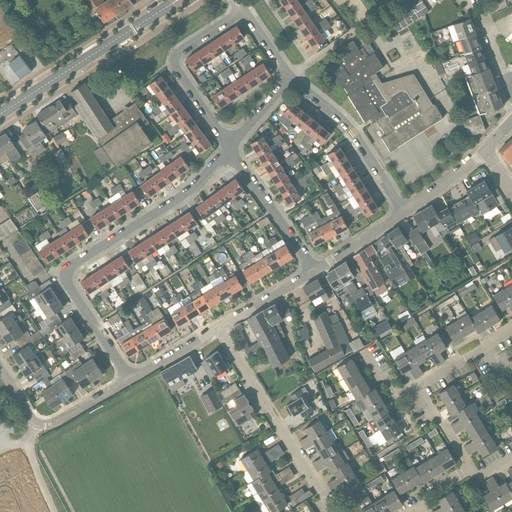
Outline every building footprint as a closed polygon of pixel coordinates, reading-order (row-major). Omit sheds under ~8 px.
[(104,22),(134,4),(130,0),(106,0),(104,2),(103,0),(83,0),(91,12),(96,9),(104,22)] [(280,0),(286,8),(297,0),(280,0)] [(293,18),(304,10),(297,0),(286,8),(293,18)] [(300,28),(311,20),(308,15),(318,7),(315,3),(309,7),(304,10),(293,18),(295,20),(300,28)] [(322,27),(329,23),(326,18),(319,23),(322,27)] [(450,43),(475,33),(470,19),(434,32),(439,47),(450,43)] [(307,38),(318,30),(311,20),(300,28),(307,38)] [(314,48),(325,41),(321,35),(332,27),(329,23),(322,27),(318,30),(307,38),(308,39),(314,48)] [(235,44),(245,38),(237,26),(227,33),(235,44)] [(224,51),(235,44),(227,33),(217,40),(224,51)] [(455,58),(481,49),(475,33),(450,43),(455,58)] [(207,46),(214,58),(224,51),(217,40),(207,46)] [(390,152),(427,128),(443,118),(412,74),(380,82),(374,74),(383,68),(374,53),(369,57),(363,48),(359,50),(353,41),(338,50),(342,55),(333,61),(336,65),(326,71),(335,86),(341,82),(349,95),(348,96),(365,122),(374,116),(386,135),(382,138),(390,152)] [(11,56),(16,52),(11,44),(5,48),(11,56)] [(218,64),(214,58),(207,46),(196,53),(204,64),(209,60),(218,73),(222,71),(218,64)] [(243,57),(247,54),(243,48),(239,51),(243,57)] [(465,78),(489,69),(481,49),(455,58),(441,64),(449,84),(455,82),(465,78)] [(238,60),(243,57),(239,51),(234,54),(238,60)] [(194,71),(204,64),(196,53),(186,60),(194,71)] [(21,79),(32,72),(20,55),(9,64),(21,79)] [(245,58),(249,64),(253,61),(249,55),(245,58)] [(250,88),(260,81),(253,70),(249,64),(245,58),(240,60),(248,73),(243,76),(250,88)] [(223,61),(218,64),(222,71),(227,68),(223,61)] [(260,81),(271,75),(263,63),(253,70),(260,81)] [(233,74),(229,68),(225,71),(229,77),(233,74)] [(472,96),(496,87),(489,69),(465,78),(472,96)] [(229,77),(225,71),(220,74),(224,80),(229,77)] [(156,94),(168,86),(160,76),(149,85),(156,94)] [(237,80),(233,83),(240,95),(242,93),(250,88),(243,76),(237,80)] [(207,91),(212,88),(208,82),(203,85),(207,91)] [(98,139),(114,127),(85,83),(71,92),(79,103),(74,107),(84,121),(97,140),(98,139)] [(230,102),(240,95),(233,83),(222,90),(230,102)] [(156,94),(161,101),(164,104),(175,96),(168,86),(156,94)] [(143,97),(149,92),(145,87),(139,92),(143,97)] [(480,115),(503,106),(496,87),(472,96),(480,115)] [(219,108),(230,102),(222,90),(212,97),(219,108)] [(175,96),(164,104),(167,109),(171,114),(182,106),(177,99),(175,96)] [(70,118),(77,114),(70,103),(64,106),(60,100),(51,106),(37,115),(49,134),(63,124),(71,119),(70,118)] [(98,139),(102,146),(116,167),(152,142),(142,129),(149,123),(135,103),(112,119),(116,126),(114,127),(98,139)] [(159,108),(156,103),(150,108),(153,112),(159,108)] [(281,128),(285,131),(290,126),(293,121),(302,111),(298,108),(292,103),(284,113),(289,118),(281,128)] [(171,114),(175,120),(178,124),(189,116),(182,106),(171,114)] [(163,112),(159,108),(153,112),(157,116),(163,112)] [(302,111),(293,121),(297,125),(303,129),(311,118),(302,111)] [(485,131),(484,127),(480,115),(463,121),(469,137),(485,131)] [(178,124),(173,127),(176,131),(181,128),(185,134),(197,125),(189,116),(178,124)] [(303,146),(304,147),(321,126),(311,118),(303,129),(308,133),(300,143),(303,146)] [(22,141),(33,158),(46,150),(40,141),(46,137),(36,122),(23,130),(28,137),(22,141)] [(168,131),(173,127),(170,123),(165,127),(168,131)] [(185,134),(189,139),(193,144),(204,135),(197,125),(185,134)] [(290,126),(285,131),(289,135),(294,130),(290,126)] [(316,140),(322,145),(330,134),(321,126),(304,147),(308,150),(312,144),(316,140)] [(176,131),(173,127),(168,131),(171,136),(177,132),(176,131)] [(58,145),(67,140),(63,133),(54,138),(52,139),(55,143),(58,145)] [(166,133),(161,136),(167,144),(172,141),(166,133)] [(0,138),(0,144),(5,153),(12,163),(21,158),(14,147),(6,134),(0,138)] [(193,144),(188,147),(191,151),(196,148),(200,153),(211,145),(204,135),(193,144)] [(257,154),(274,144),(272,140),(267,143),(263,136),(251,143),(256,151),(257,154)] [(278,136),(271,139),(272,140),(274,144),(281,140),(280,139),(278,136)] [(511,138),(499,150),(510,165),(511,163),(511,138)] [(284,145),(281,140),(274,144),(277,148),(277,149),(284,145)] [(182,151),(188,147),(185,142),(179,147),(182,151)] [(264,165),(276,158),(272,151),(277,148),(274,144),(257,154),(264,165)] [(115,168),(101,147),(93,152),(107,174),(115,168)] [(191,151),(188,147),(182,151),(185,155),(191,151)] [(328,154),(332,160),(335,165),(346,157),(340,147),(328,154)] [(59,164),(67,160),(61,149),(54,154),(59,164)] [(179,175),(189,167),(181,156),(176,160),(171,163),(179,175)] [(284,160),(287,164),(293,161),(290,156),(284,160)] [(337,169),(341,176),(353,168),(346,157),(335,165),(330,168),(324,172),(326,176),(333,173),(332,172),(337,169)] [(282,167),(287,164),(284,160),(280,163),(276,158),(264,165),(270,175),(282,167)] [(293,161),(287,164),(289,169),(296,165),(293,161)] [(169,182),(179,175),(171,163),(161,171),(169,182)] [(327,164),(327,163),(321,167),(324,172),(330,168),(327,164)] [(289,178),(285,172),(285,171),(289,169),(287,164),(282,167),(270,175),(272,177),(277,185),(289,178)] [(153,171),(150,166),(144,170),(148,175),(153,171)] [(347,186),(359,178),(353,168),(341,176),(347,186)] [(148,175),(144,170),(138,174),(142,179),(148,175)] [(161,171),(156,174),(150,179),(159,190),(162,188),(169,182),(161,171)] [(10,187),(17,182),(13,176),(6,181),(10,187)] [(299,185),(306,181),(303,177),(297,181),(299,185)] [(294,188),(295,188),(289,178),(277,185),(283,195),(294,188)] [(353,196),(365,188),(361,182),(359,178),(347,186),(353,196)] [(149,197),(159,190),(150,179),(140,186),(149,197)] [(234,197),(244,190),(236,179),(229,184),(226,186),(234,197)] [(306,181),(299,185),(302,190),(309,186),(306,181)] [(470,196),(464,200),(473,214),(472,214),(474,217),(480,213),(481,215),(482,215),(481,213),(487,209),(487,210),(490,208),(489,208),(496,204),(497,206),(498,205),(491,194),(492,194),(484,181),(467,191),(470,196)] [(115,187),(119,193),(123,190),(120,184),(115,187)] [(336,192),(343,188),(340,184),(334,188),(336,192)] [(230,201),(233,205),(237,202),(234,197),(226,186),(216,193),(224,205),(230,201)] [(119,193),(115,187),(111,190),(115,196),(119,193)] [(290,206),(301,199),(294,188),(283,195),(290,206)] [(339,197),(346,193),(343,188),(336,192),(339,197)] [(356,209),(361,206),(372,199),(365,188),(353,196),(348,199),(351,205),(346,208),(349,213),(356,209)] [(140,203),(133,191),(122,198),(130,210),(140,203)] [(37,193),(29,199),(38,212),(46,206),(37,193)] [(206,201),(218,216),(222,213),(219,209),(224,205),(216,193),(210,198),(206,201)] [(335,204),(329,196),(324,198),(330,208),(331,207),(334,213),(327,216),(330,222),(337,234),(348,228),(342,217),(336,204),(335,204)] [(94,201),(98,207),(102,204),(98,198),(94,201)] [(130,210),(122,198),(111,204),(119,217),(130,210)] [(237,202),(242,208),(246,205),(241,199),(237,202)] [(367,216),(378,209),(372,199),(361,206),(367,216)] [(472,214),(473,214),(464,200),(449,209),(457,223),(472,214)] [(204,219),(208,224),(209,223),(213,220),(218,216),(206,201),(196,208),(204,219)] [(237,202),(233,205),(237,211),(242,208),(237,202)] [(119,217),(111,204),(101,211),(108,223),(111,221),(119,217)] [(414,246),(421,254),(428,250),(419,235),(431,228),(430,227),(435,225),(442,237),(448,233),(437,213),(432,205),(413,216),(401,224),(414,246)] [(457,223),(449,209),(448,208),(437,213),(448,233),(449,235),(460,228),(457,223)] [(356,209),(349,213),(352,217),(358,213),(356,209)] [(108,223),(101,211),(90,218),(98,230),(108,223)] [(326,240),(337,234),(330,222),(324,225),(317,211),(313,214),(326,240)] [(180,219),(187,230),(198,224),(190,212),(183,217),(180,219)] [(218,216),(222,222),(227,219),(222,213),(218,216)] [(314,246),(326,240),(313,214),(307,217),(311,224),(310,225),(311,226),(305,229),(314,246)] [(222,222),(218,216),(213,220),(215,221),(218,226),(222,222)] [(68,226),(72,223),(68,217),(64,220),(68,226)] [(257,223),(261,229),(270,223),(267,217),(257,223)] [(12,233),(18,229),(10,219),(5,222),(12,233)] [(180,242),(186,238),(190,235),(187,230),(180,219),(170,225),(177,237),(180,242)] [(68,226),(64,220),(59,223),(63,228),(68,226)] [(7,236),(12,233),(5,222),(0,226),(7,236)] [(209,223),(208,224),(204,226),(212,237),(217,234),(211,227),(209,223)] [(89,236),(82,224),(71,230),(79,242),(89,236)] [(167,244),(177,237),(170,225),(159,232),(167,244)] [(57,256),(50,244),(47,240),(52,237),(48,230),(43,233),(39,227),(37,229),(41,235),(38,236),(42,242),(36,246),(47,263),(57,256)] [(388,234),(410,267),(414,264),(410,259),(402,246),(408,241),(399,227),(388,234)] [(505,254),(510,251),(511,253),(511,228),(511,227),(489,240),(496,252),(502,248),(505,254)] [(79,242),(71,230),(60,237),(68,249),(79,242)] [(162,247),(165,251),(170,248),(167,244),(159,232),(149,238),(157,250),(162,247)] [(190,235),(194,241),(199,238),(195,233),(195,232),(190,235)] [(239,240),(245,237),(245,234),(243,232),(236,237),(239,240)] [(415,275),(410,267),(388,234),(382,238),(380,239),(387,248),(387,249),(386,250),(393,260),(396,266),(392,269),(389,265),(384,267),(390,278),(392,282),(395,287),(415,275)] [(190,235),(186,238),(190,244),(194,241),(190,235)] [(57,256),(68,249),(60,237),(50,244),(57,256)] [(268,240),(272,246),(278,242),(274,237),(268,240)] [(13,246),(16,251),(27,244),(24,238),(13,246)] [(139,245),(149,261),(154,258),(151,254),(157,250),(149,238),(139,245)] [(282,263),(293,257),(283,239),(278,242),(272,246),(282,263)] [(267,249),(272,246),(268,240),(264,243),(267,249)] [(16,251),(20,256),(31,249),(27,244),(16,251)] [(145,264),(149,261),(139,245),(135,248),(128,252),(136,264),(142,260),(145,264)] [(170,248),(174,254),(178,252),(174,245),(170,248)] [(392,282),(390,278),(384,281),(370,256),(377,252),(372,245),(365,250),(358,254),(354,256),(358,264),(356,265),(368,286),(373,294),(374,294),(372,290),(373,290),(377,297),(388,290),(386,286),(392,282)] [(267,249),(269,254),(264,258),(271,270),(282,263),(272,246),(267,249)] [(170,248),(165,251),(169,257),(174,254),(170,248)] [(20,256),(23,261),(34,254),(31,249),(20,256)] [(250,259),(255,257),(251,251),(247,253),(250,259)] [(246,262),(250,259),(247,253),(242,256),(246,262)] [(261,277),(271,270),(264,258),(261,253),(255,257),(250,259),(261,277)] [(23,261),(27,266),(38,259),(34,254),(23,261)] [(112,263),(119,274),(125,271),(130,268),(122,256),(112,263)] [(149,261),(153,268),(158,265),(154,258),(149,261)] [(27,266),(30,271),(41,264),(38,259),(27,266)] [(250,283),(261,277),(250,259),(246,262),(239,266),(250,283)] [(153,268),(149,261),(145,264),(149,271),(153,268)] [(373,294),(368,286),(358,290),(352,281),(351,282),(350,279),(355,277),(346,262),(336,268),(334,269),(349,292),(361,313),(373,305),(369,297),(368,297),(373,294)] [(112,286),(118,283),(123,280),(119,274),(112,263),(101,269),(112,286)] [(30,271),(34,277),(45,269),(41,264),(30,271)] [(106,290),(112,286),(101,269),(91,276),(102,292),(106,290)] [(329,274),(326,276),(340,298),(349,292),(334,269),(328,273),(329,274)] [(217,280),(222,277),(218,271),(213,274),(217,280)] [(138,286),(144,283),(138,273),(132,277),(138,286)] [(222,277),(232,294),(243,287),(236,275),(229,279),(226,274),(222,277)] [(98,295),(102,292),(91,276),(81,282),(92,299),(98,295)] [(232,294),(222,277),(217,280),(211,283),(221,300),(229,295),(232,294)] [(324,302),(329,299),(318,279),(303,288),(311,301),(321,295),(324,302)] [(123,280),(118,283),(122,288),(126,285),(123,280)] [(196,284),(200,290),(205,287),(201,281),(196,284)] [(33,282),(26,287),(30,293),(39,287),(36,283),(34,284),(33,282)] [(210,307),(221,300),(211,283),(205,287),(200,290),(210,307)] [(467,288),(470,293),(478,288),(475,283),(467,288)] [(39,287),(27,295),(31,300),(35,298),(41,308),(57,297),(50,287),(43,292),(39,287)] [(470,293),(467,288),(459,293),(462,297),(470,293)] [(0,311),(1,313),(13,305),(9,300),(10,299),(3,289),(0,290),(0,311)] [(511,311),(511,302),(504,289),(493,296),(502,310),(509,306),(511,311)] [(106,290),(102,292),(106,298),(110,295),(106,290)] [(200,313),(210,307),(200,290),(195,292),(189,296),(200,313)] [(102,292),(98,295),(101,301),(106,298),(102,292)] [(179,302),(175,296),(170,299),(174,305),(179,302)] [(192,318),(200,313),(189,296),(183,300),(179,302),(189,319),(192,318)] [(48,325),(59,318),(56,313),(64,308),(57,297),(41,308),(47,318),(44,320),(48,325)] [(455,301),(452,297),(445,301),(447,306),(455,301)] [(445,301),(437,306),(440,310),(447,306),(445,301)] [(178,326),(189,319),(179,302),(174,305),(168,309),(178,326)] [(265,310),(281,339),(285,336),(282,331),(283,331),(279,322),(283,319),(281,314),(275,304),(265,310)] [(0,332),(1,334),(17,324),(23,320),(19,315),(17,317),(13,312),(16,310),(13,305),(1,313),(4,318),(0,320),(0,332)] [(481,312),(489,326),(501,320),(492,305),(481,312)] [(146,323),(151,320),(147,314),(144,310),(140,313),(146,323)] [(280,339),(281,339),(265,310),(248,320),(259,341),(249,347),(244,350),(247,358),(263,348),(280,339)] [(408,310),(399,315),(403,321),(412,316),(408,310)] [(147,314),(151,320),(155,317),(151,311),(147,314)] [(359,337),(350,343),(337,314),(329,317),(327,312),(313,318),(327,349),(308,359),(315,372),(345,355),(345,354),(353,350),(354,352),(365,346),(359,337)] [(478,333),(489,326),(481,312),(470,318),(468,314),(467,315),(476,329),(478,333)] [(155,317),(151,320),(161,337),(163,335),(172,330),(161,313),(155,317)] [(121,320),(118,314),(108,320),(111,326),(121,320)] [(465,335),(476,329),(467,315),(457,321),(465,335)] [(404,321),(406,327),(416,322),(414,317),(404,321)] [(61,339),(77,328),(70,318),(63,323),(59,318),(48,325),(40,331),(43,336),(55,329),(61,339)] [(161,337),(151,320),(146,323),(140,326),(150,343),(161,337)] [(377,336),(392,328),(387,320),(372,329),(377,336)] [(454,342),(465,335),(457,321),(445,327),(454,342)] [(240,323),(233,327),(241,344),(247,342),(241,330),(243,329),(240,323)] [(19,345),(31,337),(27,331),(24,334),(17,324),(1,334),(8,345),(16,340),(19,345)] [(129,333),(134,330),(130,324),(126,327),(129,333)] [(139,350),(150,343),(140,326),(134,330),(129,333),(139,350)] [(307,326),(297,331),(301,342),(311,338),(308,333),(310,332),(307,326)] [(123,337),(129,333),(126,327),(119,330),(123,337)] [(63,344),(70,354),(82,347),(79,342),(84,338),(77,328),(61,339),(56,342),(59,347),(63,344)] [(19,366),(35,356),(35,355),(39,353),(32,344),(43,336),(40,331),(31,337),(19,345),(22,350),(13,356),(19,366)] [(139,350),(129,333),(123,337),(118,339),(122,346),(128,356),(137,351),(139,350)] [(441,364),(445,361),(440,352),(447,347),(438,333),(427,340),(441,364)] [(280,339),(263,348),(274,367),(291,358),(280,339)] [(437,366),(441,364),(427,340),(416,346),(425,361),(431,357),(437,366)] [(419,377),(424,374),(418,364),(425,361),(416,346),(405,353),(419,377)] [(82,347),(70,354),(74,360),(86,352),(82,347)] [(215,376),(228,368),(218,351),(205,359),(215,376)] [(415,379),(419,377),(405,353),(394,359),(403,374),(410,370),(415,379)] [(35,378),(47,370),(43,365),(42,365),(35,356),(19,366),(26,377),(32,373),(35,378)] [(161,373),(169,387),(198,371),(190,357),(161,373)] [(83,365),(93,381),(103,374),(93,359),(83,365)] [(343,378),(358,369),(351,359),(337,367),(343,378)] [(93,381),(83,365),(80,362),(66,371),(73,383),(78,380),(83,388),(93,381)] [(350,389),(364,380),(358,369),(343,378),(350,389)] [(52,408),(63,402),(52,386),(47,378),(50,376),(47,370),(35,378),(38,383),(43,381),(48,389),(42,393),(52,408)] [(52,386),(63,402),(73,395),(68,387),(73,383),(66,371),(59,376),(62,379),(52,386)] [(474,382),(479,380),(474,372),(470,375),(474,382)] [(356,400),(371,391),(364,380),(350,389),(356,400)] [(221,392),(225,399),(239,390),(235,383),(221,392)] [(446,404),(460,395),(454,385),(439,393),(446,404)] [(483,397),(487,394),(483,387),(479,389),(483,397)] [(367,408),(382,400),(375,388),(371,391),(356,400),(357,401),(361,398),(367,408)] [(288,406),(286,408),(290,415),(293,414),(294,416),(300,412),(303,417),(314,410),(310,405),(308,406),(302,396),(304,394),(301,389),(290,396),(293,401),(287,404),(288,406)] [(213,390),(201,396),(210,412),(222,406),(213,390)] [(237,427),(239,426),(253,418),(250,412),(254,410),(244,395),(243,396),(239,390),(225,399),(221,401),(224,405),(230,401),(234,408),(229,411),(227,412),(237,427)] [(452,415),(466,406),(460,395),(446,404),(452,415)] [(497,403),(499,407),(507,403),(505,399),(497,403)] [(374,419),(388,411),(382,400),(367,408),(374,419)] [(451,425),(453,429),(477,414),(471,403),(466,406),(452,415),(453,416),(457,413),(461,419),(451,425)] [(350,419),(355,416),(350,408),(346,411),(350,419)] [(380,430),(395,422),(392,417),(388,411),(374,419),(380,430)] [(466,428),(470,434),(484,425),(477,414),(453,429),(456,433),(466,428)] [(355,426),(359,424),(355,416),(350,419),(355,426)] [(300,442),(302,446),(326,431),(320,421),(305,429),(309,436),(300,442)] [(380,430),(387,441),(401,433),(396,424),(395,422),(380,430)] [(464,446),(467,451),(491,436),(484,425),(470,434),(474,441),(464,446)] [(430,438),(438,433),(436,429),(428,434),(430,438)] [(363,440),(368,438),(363,430),(359,432),(363,440)] [(315,445),(318,451),(332,442),(326,431),(302,446),(305,450),(315,445)] [(469,455),(479,449),(483,456),(497,447),(491,436),(467,451),(469,455)] [(414,442),(417,446),(424,442),(421,437),(414,442)] [(368,448),(372,445),(368,438),(363,440),(368,448)] [(313,464),(315,467),(339,453),(332,442),(318,451),(322,458),(313,464)] [(409,451),(417,446),(414,442),(406,447),(409,451)] [(391,453),(393,457),(401,453),(399,448),(391,453)] [(248,470),(264,460),(257,449),(241,459),(248,470)] [(436,455),(445,470),(456,463),(447,449),(436,455)] [(328,468),(331,472),(345,463),(339,453),(315,467),(318,472),(328,466),(328,468)] [(386,462),(393,457),(391,453),(383,458),(386,462)] [(434,476),(445,470),(436,455),(425,462),(434,476)] [(248,470),(254,481),(268,473),(270,470),(264,460),(248,470)] [(328,483),(330,487),(354,473),(347,462),(345,463),(331,472),(332,473),(334,472),(337,478),(328,483)] [(423,483),(434,476),(425,462),(414,469),(422,481),(423,483)] [(422,481),(414,469),(413,467),(402,473),(411,487),(422,481)] [(275,483),(277,481),(281,479),(278,474),(276,475),(272,470),(271,471),(270,470),(268,473),(254,481),(252,482),(259,493),(275,483)] [(346,493),(349,492),(357,487),(361,484),(354,473),(330,487),(333,492),(342,486),(346,493)] [(400,494),(411,487),(402,473),(392,479),(400,494)] [(374,480),(376,485),(384,480),(381,476),(374,480)] [(504,503),(511,498),(511,494),(505,483),(499,487),(493,477),(490,479),(504,503)] [(492,511),(504,503),(490,479),(485,483),(490,492),(484,496),(492,511)] [(368,489),(376,485),(374,480),(366,485),(368,489)] [(265,504),(281,494),(275,483),(259,493),(265,504)] [(357,487),(349,492),(351,495),(359,490),(357,487)] [(392,511),(403,505),(395,490),(384,497),(392,511)] [(433,511),(442,511),(459,502),(453,491),(438,500),(442,506),(433,511)] [(265,504),(270,511),(275,511),(288,504),(281,494),(265,504)] [(363,509),(373,502),(369,495),(358,502),(363,509)] [(377,511),(391,511),(392,511),(384,497),(372,504),(377,511)] [(465,511),(459,502),(442,511),(465,511)]
